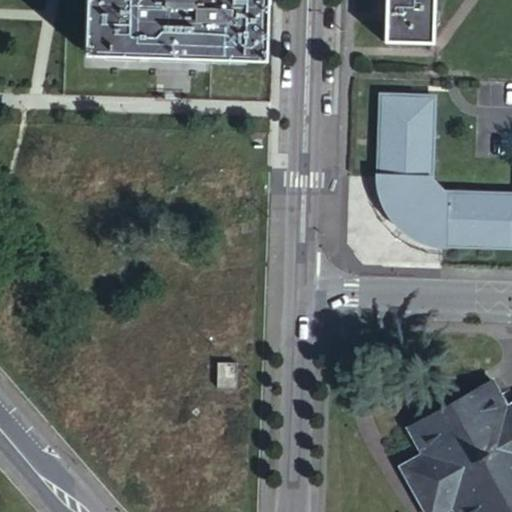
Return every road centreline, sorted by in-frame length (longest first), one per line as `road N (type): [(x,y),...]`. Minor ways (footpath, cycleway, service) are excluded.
road 1 (residential): [(309,0),(301,291)]
road 2 (tertiary): [(295,511),(301,291)]
road 3 (tertiary): [(301,291),(511,298)]
